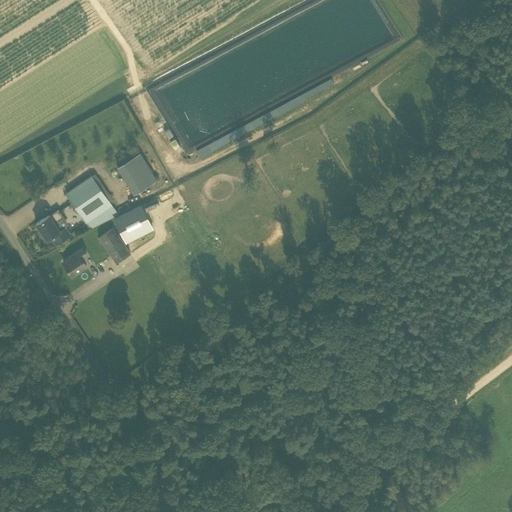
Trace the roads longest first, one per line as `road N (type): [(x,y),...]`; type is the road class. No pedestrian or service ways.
road 1 (track): [(420,41),(464,106),(358,212),(364,466)]
road 2 (unclassified): [(175,511),(99,368),(0,221)]
road 3 (track): [(298,511),(511,359)]
